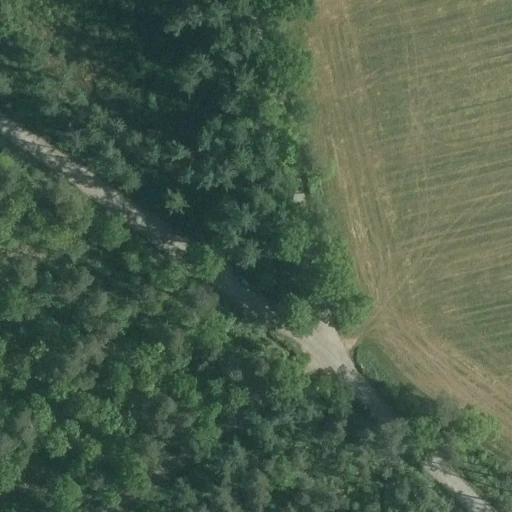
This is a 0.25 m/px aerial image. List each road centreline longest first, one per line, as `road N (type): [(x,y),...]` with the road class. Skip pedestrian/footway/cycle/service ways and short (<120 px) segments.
road 1 (unclassified): [(0,118),(310,340)]
road 2 (unclassified): [(310,340),(241,0)]
road 3 (unclassified): [(310,340),(482,511)]
